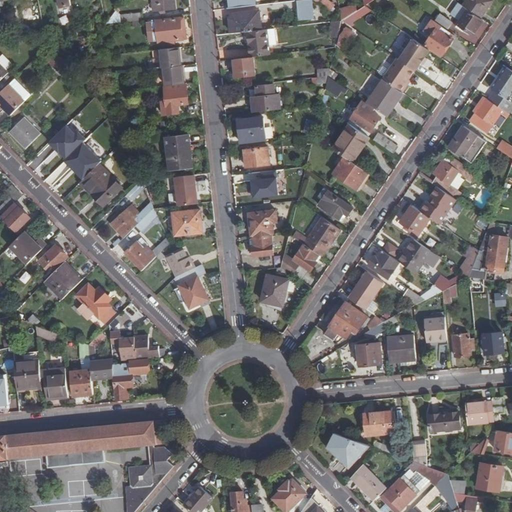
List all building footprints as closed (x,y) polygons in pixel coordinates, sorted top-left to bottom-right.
[(176,10),(174,0),(152,0),(154,12),(176,10)] [(230,0),(230,9),(249,7),(248,0),(226,0),(227,0),(230,0)] [(307,20),(308,26),(320,24),(319,18),(315,18),(313,0),(312,0),(307,1),(296,2),(298,21),(307,20)] [(333,10),(337,2),(331,0),(316,0),(316,1),(333,10)] [(469,0),(465,7),(468,9),(482,19),(493,2),(490,0),(469,0)] [(367,5),(360,9),(356,1),(340,10),(349,25),(371,12),(367,5)] [(474,35),(484,20),(482,19),(468,9),(458,24),(462,27),(461,29),(464,32),(466,30),(474,35)] [(229,20),(230,33),(247,32),(260,30),(258,13),(232,15),(229,20)] [(122,16),(122,23),(141,21),(140,15),(122,16)] [(180,20),(157,23),(159,34),(160,44),(182,41),(180,20)] [(332,22),(332,36),(341,36),(341,22),(332,22)] [(159,34),(157,23),(148,24),(150,35),(159,34)] [(8,26),(10,36),(17,39),(14,24),(8,26)] [(346,49),(357,31),(348,26),(337,44),(346,49)] [(439,28),(427,46),(443,56),(455,39),(446,34),(448,31),(443,28),(442,30),(439,28)] [(270,55),(267,30),(260,30),(247,32),(251,57),(256,57),(270,55)] [(29,49),(32,43),(17,39),(10,36),(0,33),(0,38),(11,42),(11,43),(29,49)] [(46,39),(47,48),(58,52),(61,43),(46,39)] [(414,39),(401,60),(416,71),(417,72),(421,65),(426,57),(431,50),(414,39)] [(161,50),(163,69),(181,67),(179,48),(161,50)] [(158,59),(159,69),(163,69),(161,50),(154,51),(154,60),(158,59)] [(74,63),(54,57),(48,62),(62,75),(74,63)] [(258,75),(256,57),(251,57),(234,59),(236,78),(258,75)] [(398,59),(384,80),(403,93),(407,88),(406,85),(409,81),(416,71),(401,60),(398,59)] [(0,81),(9,73),(0,64),(0,81)] [(166,79),(166,86),(185,84),(183,67),(181,67),(163,69),(159,69),(160,80),(166,79)] [(511,102),(509,100),(511,95),(511,70),(507,67),(491,89),(494,91),(487,100),(503,111),(509,114),(511,109),(511,102)] [(339,75),(331,69),(330,77),(336,81),(339,75)] [(315,85),(328,83),(330,77),(314,79),(315,85)] [(339,91),(343,86),(336,81),(330,77),(328,83),(339,91)] [(157,80),(158,87),(165,86),(166,86),(166,79),(160,80),(157,80)] [(384,80),(368,103),(376,109),(385,115),(396,99),(399,102),(404,94),(403,93),(384,80)] [(190,104),(187,84),(185,84),(166,86),(165,86),(167,104),(162,105),(164,115),(183,113),(182,105),(190,104)] [(27,102),(9,85),(0,94),(0,106),(2,105),(4,108),(12,115),(27,102)] [(259,98),(252,99),(254,111),(281,108),(280,96),(276,96),(274,86),(258,87),(259,98)] [(352,104),(359,109),(365,101),(358,96),(352,104)] [(389,118),(399,102),(396,99),(385,115),(389,118)] [(500,115),(503,111),(487,100),(486,99),(470,122),(488,134),(500,115)] [(374,112),(376,109),(368,103),(365,101),(359,109),(353,118),(365,127),(372,132),(382,118),(374,112)] [(507,119),(510,115),(509,114),(503,111),(500,115),(507,119)] [(41,134),(25,118),(9,133),(26,149),(41,134)] [(239,121),(242,144),(266,141),(264,118),(239,121)] [(351,125),(334,149),(345,157),(353,162),(370,138),(369,137),(361,132),(351,125)] [(365,127),(361,132),(369,137),(372,132),(365,127)] [(473,164),(488,142),(465,127),(450,149),(473,164)] [(306,130),(306,137),(315,136),(317,128),(306,130)] [(379,134),(374,140),(394,154),(398,148),(379,134)] [(191,146),(190,136),(166,138),(169,171),(194,170),(192,154),(189,154),(188,147),(191,146)] [(511,147),(504,142),(499,150),(511,159),(511,147)] [(269,148),(246,150),(247,167),(271,164),(269,148)] [(61,161),(49,149),(38,159),(50,171),(61,161)] [(358,189),(369,173),(353,162),(345,157),(334,173),(358,189)] [(454,159),(450,166),(460,173),(472,182),(477,174),(454,159)] [(443,171),(434,184),(438,187),(454,198),(459,191),(451,186),(460,173),(450,166),(444,162),(439,169),(443,171)] [(123,187),(100,165),(88,176),(83,181),(96,193),(94,195),(105,206),(123,187)] [(73,179),(79,185),(83,181),(88,176),(82,170),(73,179)] [(198,204),(195,175),(177,177),(180,206),(198,204)] [(255,195),(253,175),(235,177),(237,197),(255,195)] [(300,188),(303,178),(295,176),(293,186),(300,188)] [(282,177),(255,178),(256,197),(283,196),(282,177)] [(133,201),(145,189),(141,182),(127,196),(133,201)] [(428,202),(422,212),(431,219),(441,226),(448,216),(446,214),(450,209),(451,210),(458,200),(454,198),(438,187),(432,197),(435,199),(432,204),(428,202)] [(354,208),(325,188),(319,196),(324,200),(320,205),(340,219),(344,213),(349,216),(354,208)] [(484,206),(492,193),(483,189),(476,201),(484,206)] [(0,211),(3,215),(15,203),(10,197),(0,206),(0,211)] [(30,218),(15,203),(3,215),(1,217),(17,232),(30,218)] [(152,204),(136,219),(141,223),(155,209),(152,204)] [(420,235),(431,219),(422,212),(414,207),(402,223),(420,235)] [(166,218),(165,208),(155,209),(158,215),(165,230),(169,229),(167,218),(166,218)] [(143,229),(158,215),(155,209),(141,223),(139,225),(143,229)] [(120,234),(108,245),(113,250),(139,225),(141,223),(136,219),(127,210),(111,225),(120,234)] [(201,211),(173,213),(175,236),(200,234),(198,220),(202,220),(201,211)] [(254,237),(254,239),(271,237),(271,234),(273,234),(272,223),(277,223),(276,212),(248,214),(250,237),(254,237)] [(325,219),(307,245),(318,253),(324,257),(342,231),(325,219)] [(25,232),(10,246),(28,264),(47,245),(40,239),(36,243),(25,232)] [(273,255),(271,237),(254,239),(255,247),(252,247),(253,257),(273,255)] [(504,273),(509,240),(494,237),(488,271),(504,273)] [(153,244),(148,249),(157,257),(171,243),(169,238),(158,249),(153,244)] [(417,274),(431,252),(416,242),(401,263),(403,264),(417,274)] [(127,255),(143,271),(157,257),(148,249),(146,251),(139,243),(127,255)] [(283,268),(291,274),(300,263),(310,271),(315,265),(312,262),(318,253),(307,245),(296,260),(286,254),(283,268)] [(42,262),(54,274),(65,263),(70,258),(58,246),(42,262)] [(387,246),(384,251),(395,259),(399,254),(387,246)] [(476,249),(459,272),(470,279),(471,278),(474,269),(481,253),(476,249)] [(168,258),(177,277),(197,268),(194,262),(191,263),(188,258),(185,250),(168,258)] [(391,281),(403,264),(401,263),(395,259),(384,251),(378,259),(376,257),(370,266),(391,281)] [(45,283),(62,300),(82,280),(65,263),(54,274),(45,283)] [(176,277),(175,279),(181,283),(191,307),(201,302),(209,299),(199,276),(207,272),(204,266),(197,268),(177,277),(176,277)] [(478,270),(474,269),(471,278),(481,280),(486,281),(487,274),(478,272),(478,270)] [(27,283),(33,275),(27,271),(21,279),(27,283)] [(365,284),(353,301),(367,310),(386,284),(369,272),(362,282),(365,284)] [(290,281),(269,277),(263,302),(284,307),(290,281)] [(362,282),(350,299),(353,301),(365,284),(362,282)] [(409,291),(405,297),(418,306),(444,293),(435,287),(428,282),(418,296),(409,291)] [(439,282),(435,287),(444,293),(451,289),(439,282)] [(93,296),(86,288),(74,300),(81,307),(78,311),(89,321),(92,318),(102,328),(113,317),(105,307),(108,304),(97,292),(93,296)] [(41,296),(46,302),(54,296),(49,290),(41,296)] [(497,293),(498,306),(509,306),(508,292),(497,293)] [(372,320),(347,304),(326,335),(339,345),(347,339),(348,340),(354,331),(359,333),(364,326),(367,328),(372,320)] [(32,315),(25,321),(36,326),(39,323),(32,315)] [(397,323),(395,318),(385,323),(384,323),(385,328),(397,323)] [(428,343),(449,341),(446,318),(427,320),(428,343)] [(55,342),(58,334),(51,331),(39,327),(38,326),(39,336),(55,342)] [(96,333),(86,344),(90,345),(99,336),(96,333)] [(106,336),(102,333),(99,336),(90,345),(95,347),(106,336)] [(120,334),(110,334),(111,346),(121,345),(121,362),(160,359),(159,348),(149,348),(148,337),(120,340),(120,334)] [(503,334),(484,336),(486,354),(504,353),(503,334)] [(470,356),(468,336),(455,336),(456,357),(470,356)] [(414,337),(389,339),(391,363),(416,361),(414,337)] [(83,355),(91,355),(90,345),(86,344),(82,342),(83,355)] [(383,365),(381,344),(358,346),(359,355),(362,355),(363,367),(383,365)] [(19,391),(44,389),(43,388),(42,377),(41,359),(16,362),(18,383),(19,391)] [(93,380),(109,379),(113,378),(113,376),(112,366),(113,363),(113,362),(92,363),(92,371),(93,380)] [(131,376),(131,365),(112,366),(113,376),(116,376),(117,400),(126,400),(125,388),(134,387),(133,376),(131,376)] [(74,397),(94,395),(93,380),(92,371),(72,372),(74,397)] [(0,409),(1,409),(1,408),(9,407),(9,409),(10,409),(7,375),(0,375),(0,409)] [(67,375),(42,377),(43,388),(48,387),(49,399),(64,398),(64,395),(69,395),(67,375)] [(504,399),(493,400),(493,402),(495,415),(502,414),(505,414),(504,399)] [(467,404),(469,425),(489,423),(489,421),(495,421),(495,420),(495,415),(493,402),(487,403),(487,402),(467,404)] [(394,434),(392,412),(366,415),(368,436),(394,434)] [(460,413),(431,415),(433,431),(462,429),(460,413)] [(0,511),(0,459),(45,455),(47,468),(103,463),(102,450),(146,446),(149,469),(130,471),(132,488),(127,489),(129,511),(130,511),(136,511),(176,466),(169,460),(159,460),(158,444),(166,444),(164,421),(0,436),(0,511)] [(511,433),(496,431),(493,433),(499,435),(496,451),(511,453),(511,433)] [(350,467),(371,447),(336,434),(329,448),(350,467)] [(482,439),(471,440),(472,453),(482,443),(482,439)] [(490,442),(487,439),(482,443),(472,453),(485,455),(486,447),(490,442)] [(425,442),(413,443),(415,462),(427,467),(426,458),(428,458),(425,442)] [(377,443),(375,448),(376,448),(393,455),(395,449),(377,443)] [(426,478),(433,469),(427,467),(415,462),(411,466),(426,478)] [(352,477),(376,501),(388,488),(364,463),(352,477)] [(498,465),(476,463),(472,487),(493,490),(498,465)] [(449,503),(454,510),(458,506),(456,499),(454,494),(452,487),(448,474),(445,478),(448,489),(445,490),(451,502),(449,503)] [(405,477),(387,495),(402,510),(420,493),(405,477)] [(287,511),(307,493),(293,480),(290,482),(289,480),(280,489),(281,491),(274,498),(287,511)] [(202,487),(185,506),(192,511),(202,511),(215,498),(202,487)] [(252,511),(252,505),(247,506),(247,501),(243,501),(243,493),(232,495),(233,511),(252,511)] [(459,494),(454,494),(456,499),(469,501),(468,509),(466,508),(464,511),(475,511),(477,502),(484,503),(484,498),(459,494)] [(322,511),(311,500),(302,511),(322,511)]
